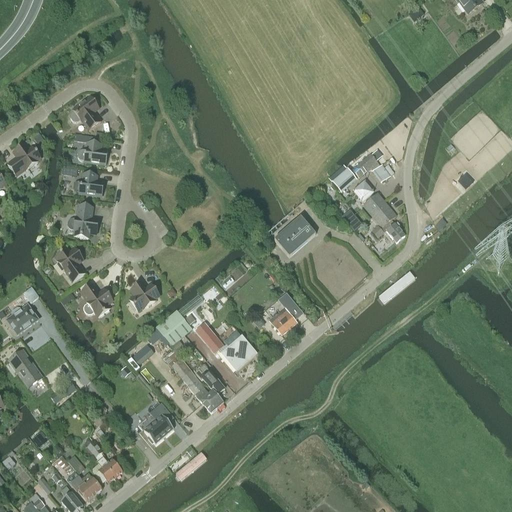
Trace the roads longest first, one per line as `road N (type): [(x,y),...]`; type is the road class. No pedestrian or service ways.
road 1 (unclassified): [(158,469),(402,258),(413,233),(406,180),(415,136),(428,112),(511,37)]
road 2 (track): [(183,511),(281,426),(319,412),(338,377),(480,256)]
road 3 (residential): [(0,141),(77,88),(102,90),(130,129),(123,203)]
road 4 (unclassified): [(34,307),(158,469)]
